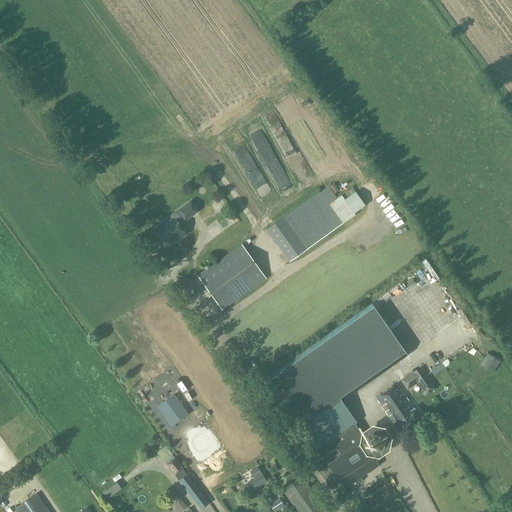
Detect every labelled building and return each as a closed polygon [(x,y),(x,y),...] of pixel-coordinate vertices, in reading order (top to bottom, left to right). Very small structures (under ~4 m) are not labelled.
[(290,262),(355,215),(354,213),(365,206),(352,188),(338,199),(329,187),(320,194),(318,192),(266,229),(290,262)] [(185,222),(199,212),(192,201),(178,211),(185,222)] [(178,240),(186,234),(176,220),(167,226),(168,226),(157,234),(167,247),(177,239),(178,240)] [(222,311),(266,279),(241,244),(197,276),(222,311)] [(391,288),(374,298),(377,304),(395,294),(391,288)] [(385,314),(391,311),(388,304),(382,308),(385,314)] [(345,487),(377,466),(371,458),(375,455),(378,456),(388,450),(390,439),(383,429),(372,426),(363,431),(340,397),(405,352),(374,306),(266,382),(299,430),(314,450),(321,445),(332,460),(328,464),(338,480),(340,479),(345,487)] [(486,354),(480,365),(490,371),(497,360),(486,354)] [(442,364),(430,370),(434,376),(445,370),(442,364)] [(429,381),(420,367),(400,380),(407,390),(418,383),(426,395),(435,389),(432,383),(431,382),(429,381)] [(377,397),(394,423),(402,434),(422,421),(414,409),(397,383),(377,397)] [(174,394),(158,405),(172,425),(188,414),(174,394)] [(157,452),(174,475),(183,469),(166,446),(157,452)] [(293,471),(298,479),(282,490),(297,511),(321,511),(326,509),(302,476),(304,475),(299,467),(293,471)] [(252,471),(251,472),(252,474),(255,479),(251,482),(244,486),(246,489),(249,493),(257,487),(266,482),(262,477),(257,468),(252,471)] [(187,474),(178,480),(200,510),(209,503),(187,474)] [(116,483),(102,491),(106,498),(120,490),(116,483)] [(348,494),(345,490),(339,494),(342,498),(348,494)] [(364,507),(378,501),(373,491),(360,497),(364,507)] [(49,511),(37,493),(15,508),(17,511),(49,511)] [(273,511),(275,511),(285,506),(280,499),(269,505),(273,511)] [(181,500),(175,504),(180,511),(186,507),(181,500)]
